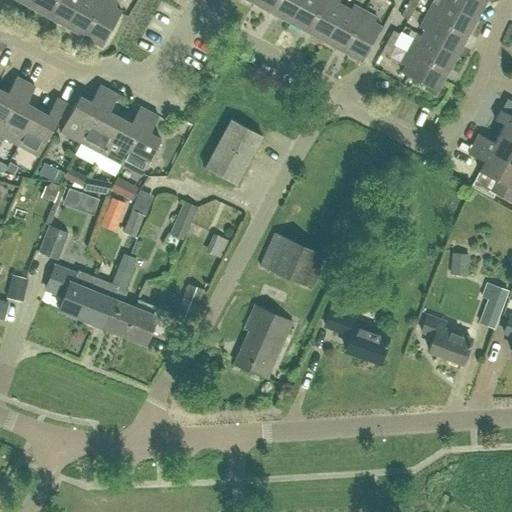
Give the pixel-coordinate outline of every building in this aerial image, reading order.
[(47,17),(56,0),(33,0),(29,7),(47,17)] [(65,27),(79,0),(56,0),(47,17),(65,27)] [(83,37),(102,0),(79,0),(65,27),(83,37)] [(111,0),(102,0),(83,37),(101,47),(121,12),(114,8),(117,3),(111,0)] [(254,0),(253,4),(271,13),(277,0),(254,0)] [(277,0),(271,13),(289,23),(300,0),(277,0)] [(306,33),(324,0),(300,0),(289,23),(306,33)] [(324,42),(344,7),(338,3),(339,0),(324,0),(306,33),(324,42)] [(408,0),(405,6),(413,9),(417,0),(408,0)] [(475,20),(485,2),(481,0),(439,0),(440,1),(475,20)] [(466,38),(475,20),(440,1),(436,6),(432,4),(425,16),(466,38)] [(342,52),(364,11),(352,5),(350,10),(344,7),(324,42),(342,52)] [(407,19),(413,9),(405,6),(400,15),(407,19)] [(364,11),(342,52),(361,62),(380,26),(374,23),(376,18),(364,11)] [(456,56),(466,38),(425,16),(419,28),(424,30),(420,36),(456,56)] [(386,41),(393,45),(399,34),(392,30),(386,41)] [(446,74),(456,56),(420,36),(417,42),(412,40),(406,52),(446,74)] [(388,55),(393,45),(386,41),(381,51),(388,55)] [(436,92),(446,74),(406,52),(399,64),(404,66),(401,73),(436,92)] [(0,128),(25,82),(15,77),(6,94),(0,90),(0,128)] [(0,136),(17,145),(36,109),(25,104),(34,87),(25,82),(0,128),(0,136)] [(80,143),(108,90),(98,85),(89,102),(78,96),(59,132),(80,143)] [(100,153),(119,118),(108,112),(117,95),(108,90),(80,143),(100,153)] [(36,109),(17,145),(37,156),(65,103),(55,98),(46,115),(36,109)] [(120,164),(148,111),(139,106),(130,123),(119,118),(100,153),(120,164)] [(496,133),(511,141),(511,116),(499,110),(494,120),(501,124),(496,133)] [(148,111),(120,164),(141,175),(160,139),(148,134),(157,117),(148,111)] [(235,185),(262,136),(230,120),(204,168),(235,185)] [(511,164),(511,141),(496,133),(492,141),(477,134),(467,153),(475,157),(480,148),(511,164)] [(511,164),(480,148),(475,157),(481,161),(476,170),(495,180),(489,191),(511,202),(511,188),(511,189),(511,188),(511,164)] [(182,177),(189,165),(178,159),(172,171),(182,177)] [(9,162),(5,171),(13,175),(17,166),(9,162)] [(52,180),(57,169),(43,162),(38,173),(52,180)] [(86,177),(68,167),(63,177),(81,187),(86,177)] [(116,176),(109,189),(120,195),(127,182),(116,176)] [(44,185),(39,199),(53,204),(58,189),(44,185)] [(20,193),(19,218),(37,219),(37,193),(20,193)] [(110,197),(104,213),(118,219),(124,203),(110,197)] [(183,201),(168,234),(182,240),(197,207),(183,201)] [(134,236),(142,216),(129,211),(121,231),(134,236)] [(56,260),(67,233),(47,225),(36,252),(56,260)] [(218,250),(228,254),(236,237),(226,232),(218,250)] [(320,271),(316,269),(322,254),(273,232),(258,266),(311,289),(320,271)] [(451,252),(450,265),(467,267),(468,253),(451,252)] [(117,270),(128,274),(134,259),(123,255),(117,270)] [(89,291),(95,278),(78,271),(76,276),(54,267),(45,288),(63,296),(58,309),(79,317),(89,291)] [(123,288),(128,274),(117,270),(111,285),(95,278),(89,291),(79,317),(101,326),(117,287),(122,289),(123,288)] [(21,302),(27,279),(12,275),(5,298),(21,302)] [(190,322),(203,290),(188,283),(174,316),(190,322)] [(479,322),(493,327),(507,291),(486,283),(481,296),(488,299),(479,322)] [(126,290),(123,288),(122,289),(117,287),(101,326),(123,335),(137,300),(133,309),(121,303),(126,290)] [(137,300),(123,335),(144,343),(149,330),(161,335),(170,313),(137,300)] [(360,322),(343,316),(346,308),(332,303),(324,325),(350,335),(345,350),(378,362),(387,338),(358,328),(360,322)] [(266,378),(291,322),(253,305),(243,328),(248,330),(233,363),(266,378)] [(461,363),(470,339),(441,329),(444,323),(426,316),(420,331),(433,335),(428,350),(461,363)] [(511,318),(508,317),(503,331),(511,334),(511,346),(510,351),(511,351),(511,318)] [(218,511),(218,502),(143,506),(142,511),(218,511)]
